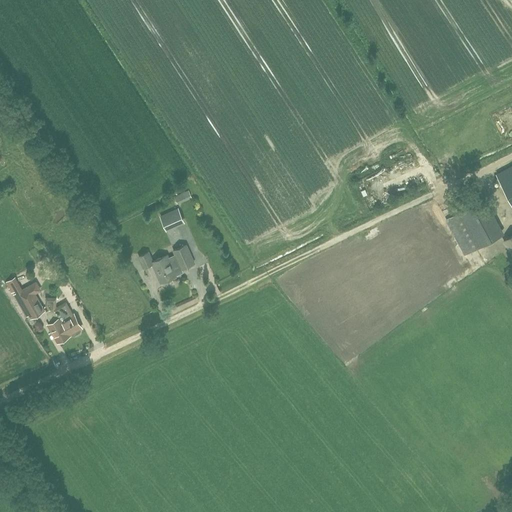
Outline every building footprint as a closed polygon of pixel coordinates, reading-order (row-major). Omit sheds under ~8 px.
[(511,165),(499,172),(511,197),(511,165)] [(193,198),(189,191),(175,198),(178,205),(193,198)] [(506,230),(487,195),(445,219),(464,253),(506,230)] [(183,221),(178,209),(161,217),(166,228),(183,221)] [(511,234),(503,242),(511,254),(511,234)] [(182,269),(195,263),(186,245),(174,251),(176,256),(169,259),(167,256),(153,263),(148,253),(139,257),(144,268),(153,264),(162,283),(176,276),(174,271),(181,268),(182,269)] [(34,293),(40,290),(36,283),(14,295),(26,316),(30,314),(32,318),(44,311),(34,293)] [(56,309),(55,308),(55,307),(47,312),(53,322),(48,325),(58,342),(72,334),(72,333),(67,326),(62,329),(60,325),(63,323),(56,309)] [(56,309),(63,323),(60,325),(62,329),(67,326),(72,333),(73,333),(74,334),(76,335),(80,332),(81,331),(80,329),(82,328),(74,315),(73,316),(68,307),(62,310),(60,307),(56,309)]
